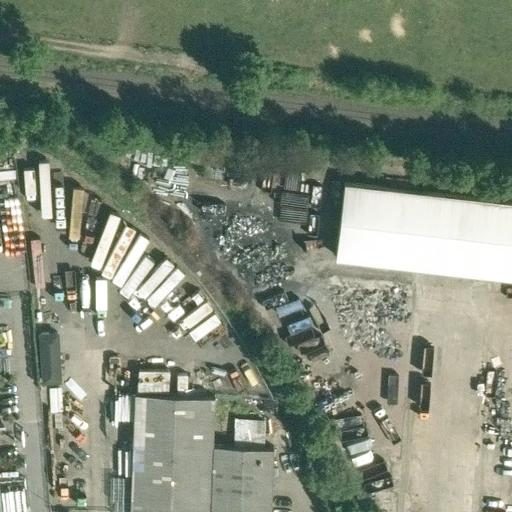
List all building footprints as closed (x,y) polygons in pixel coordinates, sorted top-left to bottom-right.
[(0,157),(0,192),(16,191),(13,156),(0,157)] [(511,202),(346,184),(337,256),(511,276),(511,202)] [(56,331),(35,332),(37,382),(59,381),(56,331)] [(215,395),(136,391),(130,511),(271,511),(274,447),(213,443),(215,395)] [(263,437),(263,418),(232,418),(232,438),(263,437)]
